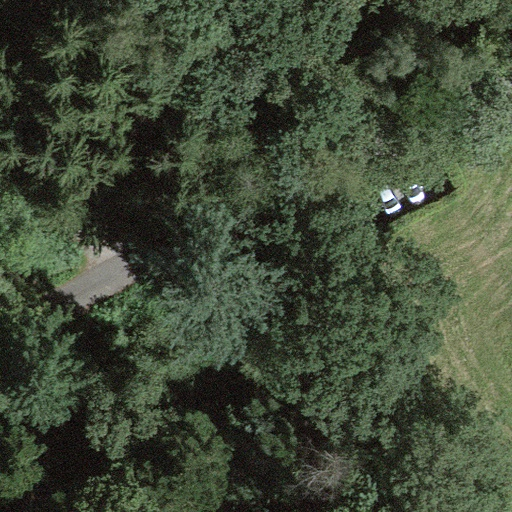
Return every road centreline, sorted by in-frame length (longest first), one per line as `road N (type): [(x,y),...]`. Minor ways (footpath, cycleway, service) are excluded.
road 1 (track): [(0,275),(159,204),(345,170)]
road 2 (residential): [(511,77),(345,170)]
